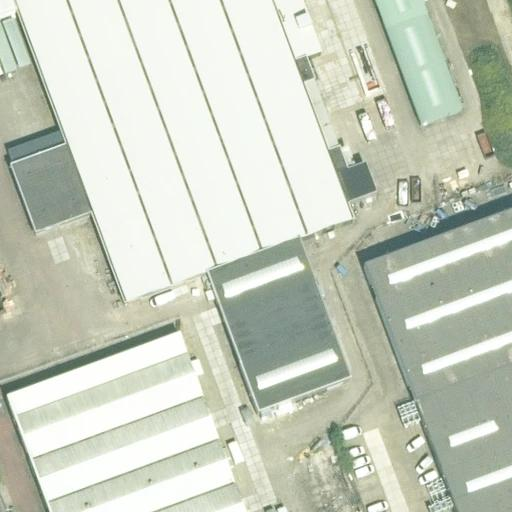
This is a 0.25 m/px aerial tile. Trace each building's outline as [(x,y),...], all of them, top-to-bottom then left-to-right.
[(356,367),(347,341),(336,345),(299,245),(352,226),(346,210),(376,199),(365,170),(347,176),(339,154),(327,158),(302,90),(313,86),(305,64),(293,68),(277,23),(288,19),(281,0),(270,0),(268,1),(268,0),(0,0),(0,23),(17,17),(66,151),(11,171),(9,171),(35,241),(37,241),(36,239),(91,219),(124,309),(206,279),(240,370),(239,370),(257,420),(350,385),(345,371),(356,367)] [(462,114),(428,20),(420,0),(372,0),(420,129),(462,114)] [(364,273),(453,511),(511,511),(511,218),(495,224),(364,273)] [(8,402),(6,403),(46,511),(241,511),(178,339),(176,339),(177,342),(8,404),(8,402)] [(322,449),(340,511),(363,511),(343,443),(322,449)]
